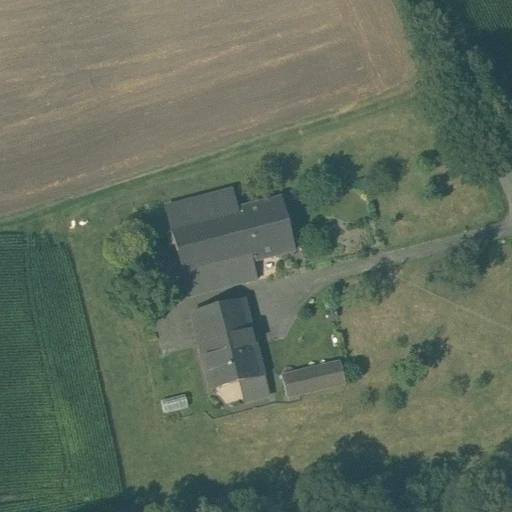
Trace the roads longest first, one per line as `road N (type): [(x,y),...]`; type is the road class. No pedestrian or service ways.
road 1 (track): [(453,75),(0,222)]
road 2 (unclassified): [(511,190),(424,0)]
